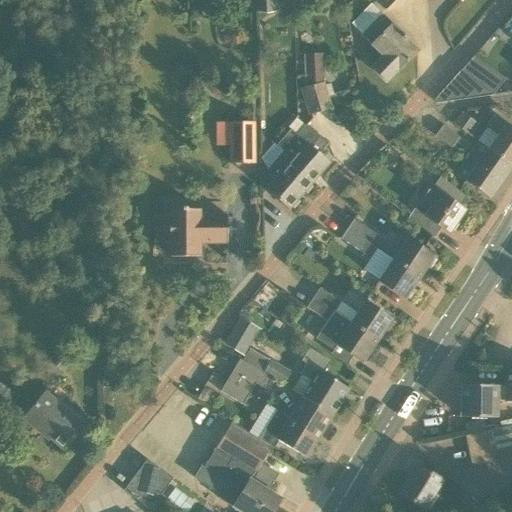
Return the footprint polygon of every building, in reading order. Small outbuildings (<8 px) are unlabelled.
[(381,14),(363,33),(361,34),(384,57),(373,68),(386,81),(398,70),(417,51),(404,39),(406,37),(393,24),(392,25),(381,14)] [(330,108),(323,84),(322,63),(305,64),(306,89),(303,90),(310,114),(330,108)] [(475,79),(493,91),(501,79),(483,67),(475,79)] [(461,71),(434,100),(437,103),(494,95),(489,91),(461,71)] [(478,124),(461,112),(453,124),(470,136),(478,124)] [(489,149),(511,165),(511,128),(506,124),(493,115),(485,127),(498,136),(489,149)] [(255,122),(227,123),(227,139),(256,138),(255,122)] [(319,153),(327,144),(327,143),(306,125),(297,135),(291,130),(277,145),(282,150),(293,160),(295,157),(299,160),(301,158),(307,163),(299,173),(311,183),(329,162),(319,153)] [(443,126),(435,136),(451,148),(459,138),(443,126)] [(489,198),(511,166),(511,165),(489,149),(479,142),(456,175),(465,181),(489,198)] [(266,170),(276,179),(266,190),(288,210),(311,183),(299,173),(307,163),(301,158),(299,160),(295,157),(293,160),(282,150),(266,170)] [(413,210),(407,220),(434,238),(441,228),(449,234),(465,210),(459,206),(466,197),(440,178),(433,188),(429,185),(419,200),(430,207),(423,216),(413,210)] [(227,243),(227,215),(200,215),(200,210),(188,210),(188,207),(182,207),(182,210),(170,210),(170,257),(200,257),(200,242),(206,242),(206,243),(227,243)] [(354,220),(347,229),(376,249),(383,239),(354,220)] [(376,249),(347,229),(341,239),(370,258),(376,249)] [(393,260),(420,278),(434,256),(408,238),(393,260)] [(420,278),(393,260),(378,282),(405,300),(420,278)] [(319,288),(313,298),(333,312),(340,302),(319,288)] [(333,312),(313,298),(306,307),(327,321),(333,312)] [(392,319),(365,301),(350,323),(377,341),(392,319)] [(340,316),(339,317),(333,312),(327,321),(315,338),(333,350),(337,346),(363,363),(377,341),(350,323),(340,316)] [(240,317),(223,345),(241,357),(259,329),(240,317)] [(64,347),(51,362),(61,371),(74,356),(64,347)] [(347,388),(323,373),(330,361),(309,348),(300,363),(305,365),(300,374),(311,381),(301,398),(303,399),(303,398),(332,416),(349,389),(347,388)] [(263,373),(241,361),(239,359),(227,381),(249,394),(255,385),(265,391),(271,380),(271,379),(262,374),(263,373)] [(283,387),(290,376),(269,363),(263,373),(262,374),(271,379),(271,380),(283,387)] [(497,402),(511,402),(511,370),(505,370),(505,386),(461,385),(460,417),(496,418),(497,402)] [(243,405),(249,394),(227,381),(220,392),(243,405)] [(45,394),(24,418),(43,434),(44,433),(65,450),(84,426),(45,394)] [(315,443),(332,416),(303,398),(303,399),(292,416),(303,423),(298,432),(315,443)] [(303,423),(292,416),(289,422),(275,413),(259,439),(273,448),(278,440),(306,458),(315,443),(298,432),(303,423)] [(261,463),(268,452),(228,428),(216,448),(208,462),(205,461),(194,478),(221,495),(219,499),(240,511),(272,511),(280,499),(268,491),(274,481),(272,470),(261,463)] [(496,460),(490,431),(465,436),(471,465),(496,460)] [(147,460),(146,460),(135,476),(160,495),(172,479),(147,460)] [(442,481),(419,466),(401,495),(424,509),(434,493),(449,501),(456,490),(442,481)]
